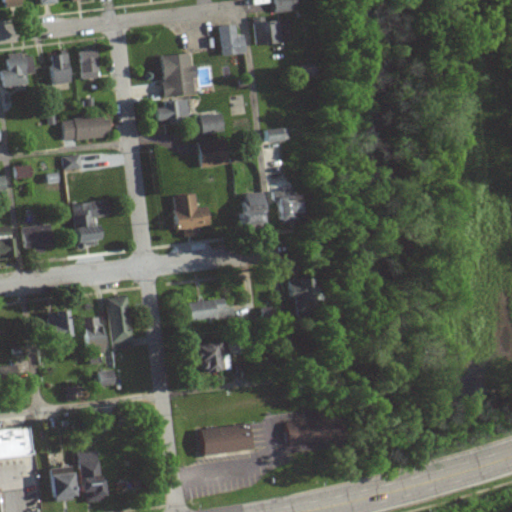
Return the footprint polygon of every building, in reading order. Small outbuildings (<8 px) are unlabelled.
[(294,10),(292,0),(270,0),(272,13),(294,10)] [(250,22),(251,44),(285,43),(284,20),(250,22)] [(242,53),(240,35),(233,36),(232,24),(215,26),(219,56),(242,53)] [(77,51),(79,79),(96,78),(95,50),(77,51)] [(27,85),(26,74),(33,73),(31,56),(21,57),(20,52),(4,54),(6,72),(0,71),(0,77),(1,87),(27,85)] [(46,56),(51,85),(70,81),(65,53),(46,56)] [(158,55),(160,97),(194,95),(192,65),(189,65),(188,53),(158,55)] [(162,101),(162,109),(153,108),(152,123),(186,124),(186,102),(162,101)] [(221,132),(218,113),(197,116),(199,135),(221,132)] [(60,119),(61,140),(107,138),(106,117),(60,119)] [(286,128),(260,129),(260,142),(286,141),(286,128)] [(224,164),(221,139),(194,142),(197,168),(224,164)] [(78,169),(78,155),(60,156),(61,170),(78,169)] [(12,180),(28,179),(27,165),(10,167),(12,180)] [(271,190),(275,223),(295,221),(291,188),(271,190)] [(242,209),(233,209),(234,225),(259,225),(259,193),(242,193),(242,209)] [(169,196),(172,230),(180,229),(181,237),(194,236),(193,226),(206,225),(205,207),(194,208),(193,194),(169,196)] [(68,204),(73,248),(95,246),(92,218),(107,216),(105,201),(68,204)] [(41,246),(48,246),(48,226),(19,227),(20,254),(41,253),(41,246)] [(11,230),(0,230),(0,258),(10,259),(11,230)] [(292,298),(292,306),(307,306),(306,276),(282,276),(283,299),(292,298)] [(107,350),(128,349),(125,297),(104,298),(107,350)] [(220,300),(182,302),(183,321),(231,319),(230,308),(220,308),(220,300)] [(43,313),(48,354),(70,352),(65,310),(43,313)] [(95,318),(83,318),(83,352),(100,352),(100,326),(95,326),(95,318)] [(186,345),(188,372),(227,371),(226,354),(220,354),(219,344),(186,345)] [(94,372),(95,384),(109,384),(108,371),(94,372)] [(283,423),(285,443),(335,438),(333,418),(283,423)] [(201,456),(251,450),(248,424),(198,430),(201,456)] [(0,457),(28,456),(26,427),(0,429),(0,457)] [(73,453),(75,481),(76,481),(77,503),(97,501),(92,452),(73,453)] [(46,501),(69,499),(66,467),(43,469),(46,501)]
